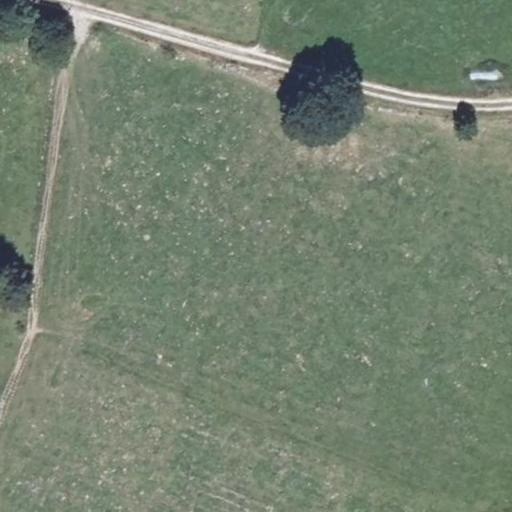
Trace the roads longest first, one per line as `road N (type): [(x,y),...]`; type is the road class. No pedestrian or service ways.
road 1 (track): [(511,104),(428,99),(347,82),(32,0)]
road 2 (track): [(0,393),(32,320),(64,5)]
